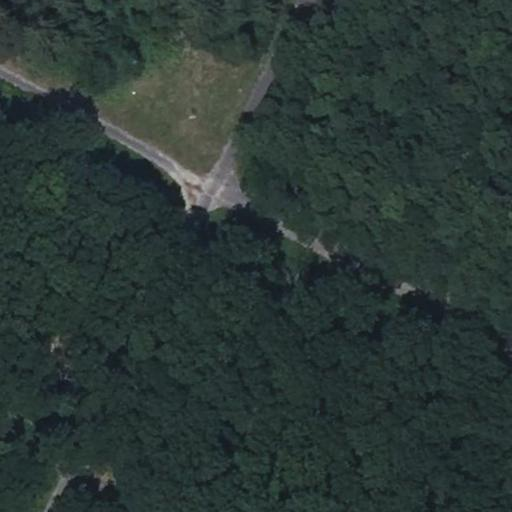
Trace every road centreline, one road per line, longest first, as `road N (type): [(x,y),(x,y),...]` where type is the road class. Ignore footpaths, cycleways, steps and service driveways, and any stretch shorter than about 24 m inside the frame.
road 1 (track): [(50,511),(212,189)]
road 2 (track): [(212,189),(511,354)]
road 3 (track): [(0,76),(212,189)]
road 4 (track): [(212,189),(307,0)]
road 5 (track): [(169,511),(0,421)]
